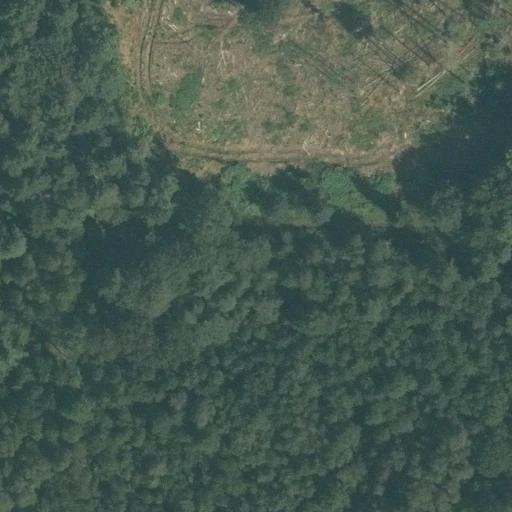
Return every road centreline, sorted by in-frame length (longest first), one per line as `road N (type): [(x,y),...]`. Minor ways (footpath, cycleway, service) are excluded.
road 1 (track): [(511,218),(166,216)]
road 2 (track): [(166,216),(0,202)]
